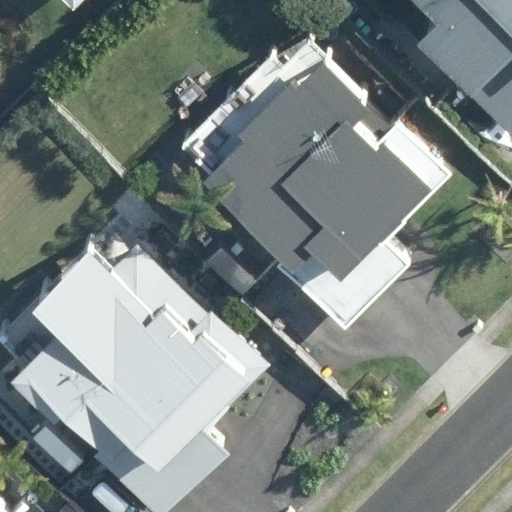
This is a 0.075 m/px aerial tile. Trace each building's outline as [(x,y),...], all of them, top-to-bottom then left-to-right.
[(284,0),(265,18),(291,46),(327,12),(315,0),(284,0)] [(511,114),(511,113),(511,0),(416,0),(469,54),(461,62),(511,114)] [(324,21),(204,141),(288,226),(279,236),(345,304),(409,240),(384,213),(449,148),(324,21)] [(147,64),(171,92),(213,56),(189,28),(147,64)] [(105,419),(94,429),(160,496),(232,423),(208,399),(268,341),(211,284),(202,292),(137,227),(121,243),(88,210),(34,264),(62,292),(11,341),(53,385),(62,377),(105,419)] [(0,511),(51,511),(39,500),(26,511),(20,511),(0,492),(0,511)]
